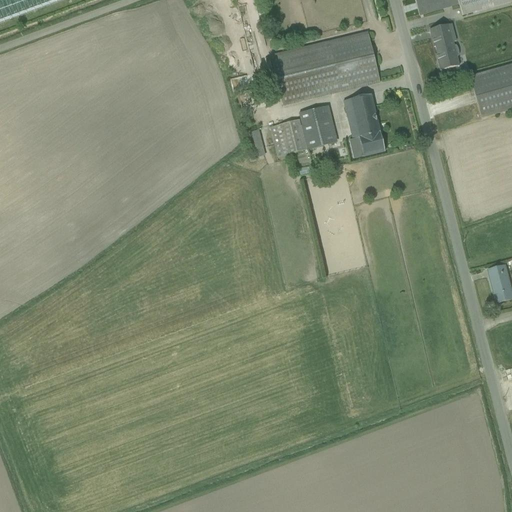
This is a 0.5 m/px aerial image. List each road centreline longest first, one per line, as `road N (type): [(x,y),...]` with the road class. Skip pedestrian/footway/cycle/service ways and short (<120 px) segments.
road 1 (unclassified): [(394,0),(511,461)]
road 2 (unclassified): [(0,48),(130,0)]
